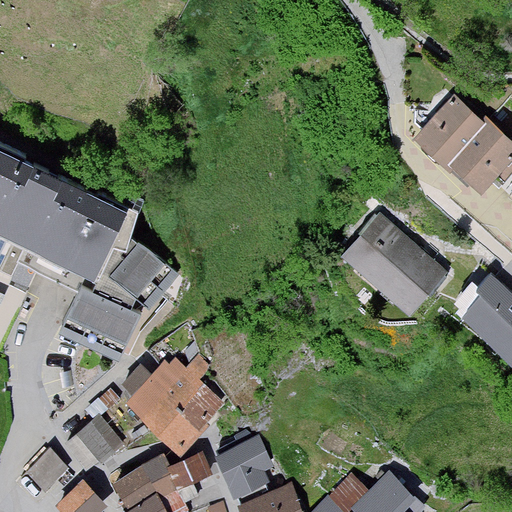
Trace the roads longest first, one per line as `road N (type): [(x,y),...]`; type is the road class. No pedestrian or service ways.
road 1 (unknown): [(54,284),(4,428),(21,511)]
road 2 (track): [(511,76),(481,78),(433,51),(381,0)]
